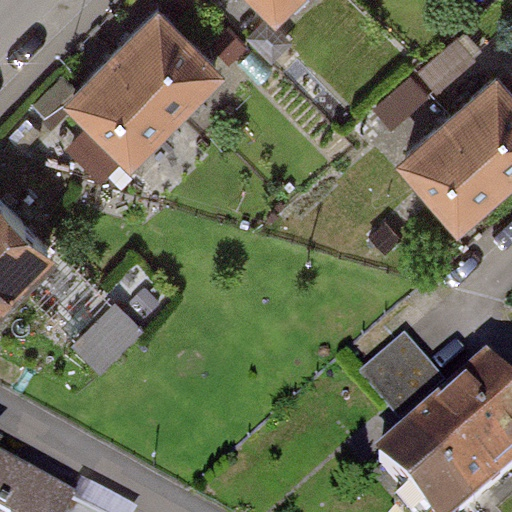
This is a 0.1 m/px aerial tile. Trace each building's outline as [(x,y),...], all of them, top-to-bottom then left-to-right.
[(143,0),(141,0),(45,93),(114,164),(212,71),(143,0)] [(241,0),(259,19),(278,0),(241,0)] [(511,98),(484,64),(379,148),(441,226),(511,168),(511,98)] [(0,284),(38,246),(0,207),(0,284)] [(85,340),(107,367),(150,332),(128,305),(85,340)] [(442,388),(402,340),(356,377),(394,424),(355,456),(401,511),(457,511),(511,467),(511,404),(476,361),(442,388)]
